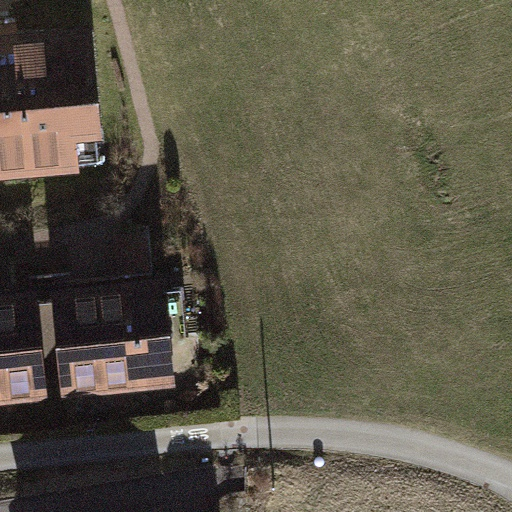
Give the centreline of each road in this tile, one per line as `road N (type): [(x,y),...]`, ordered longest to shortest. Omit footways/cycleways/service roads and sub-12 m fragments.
road 1 (residential): [(0,451),(240,424),(389,435),(511,478)]
road 2 (residential): [(220,471),(23,511)]
